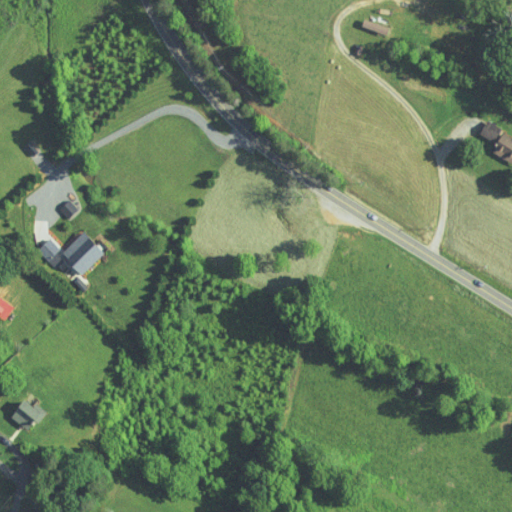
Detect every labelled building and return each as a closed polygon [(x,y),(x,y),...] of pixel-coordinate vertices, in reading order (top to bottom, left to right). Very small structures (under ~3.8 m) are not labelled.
[(484,146),(506,158),(511,148),(511,134),(479,115),(471,128),(489,138),(484,146)] [(59,213),(69,203),(61,194),(50,203),(59,213)] [(100,247),(83,223),(56,243),(73,267),(100,247)] [(0,310),(8,301),(0,294),(0,310)] [(23,425),(40,404),(22,391),(6,412),(23,425)]
